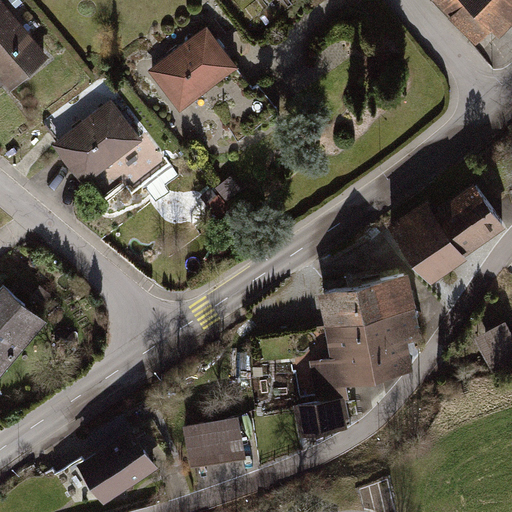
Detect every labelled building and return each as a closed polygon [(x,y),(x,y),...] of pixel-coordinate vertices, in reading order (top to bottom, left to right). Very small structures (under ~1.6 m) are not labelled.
[(511,0),(444,0),(481,35),(511,3),(511,0)] [(0,2),(0,67),(13,82),(45,55),(0,2)] [(207,27),(153,69),(181,105),(235,64),(207,27)] [(111,101),(57,142),(85,179),(139,137),(111,101)] [(173,167),(146,186),(157,201),(171,191),(167,185),(180,176),(173,167)] [(429,201),(393,226),(413,258),(429,272),(503,221),(478,186),(438,214),(429,201)] [(326,291),(332,322),(371,315),(411,306),(404,274),(326,291)] [(42,283),(33,294),(44,303),(53,292),(42,283)] [(0,372),(15,355),(13,354),(15,351),(12,349),(37,320),(22,307),(26,303),(5,284),(0,289),(0,372)] [(411,306),(371,315),(383,376),(402,372),(401,365),(408,364),(401,333),(417,331),(411,306)] [(298,405),(301,425),(339,418),(337,405),(347,403),(342,378),(366,374),(367,379),(383,376),(371,315),(332,322),(339,357),(317,361),(321,381),(316,382),(319,401),(298,405)] [(478,334),(487,351),(511,339),(511,334),(505,321),(478,334)] [(511,339),(487,351),(496,369),(511,361),(511,339)] [(217,422),(223,453),(243,450),(236,415),(217,422)] [(217,422),(190,427),(196,458),(223,453),(217,422)] [(86,460),(109,494),(154,463),(132,430),(86,460)]
